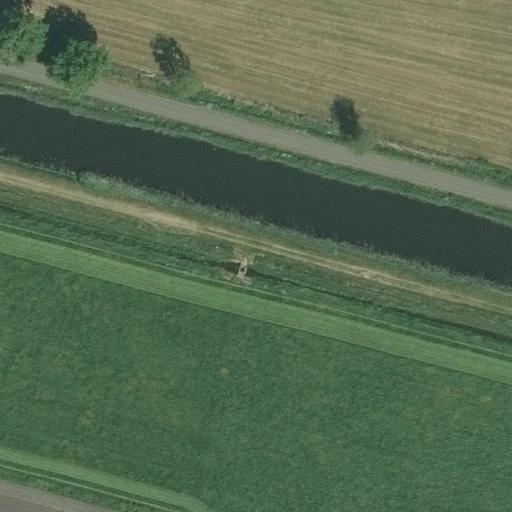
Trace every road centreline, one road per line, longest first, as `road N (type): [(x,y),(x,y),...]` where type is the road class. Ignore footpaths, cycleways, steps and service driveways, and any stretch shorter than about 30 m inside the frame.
road 1 (track): [(511,310),(0,173)]
road 2 (unclassified): [(511,199),(0,63)]
